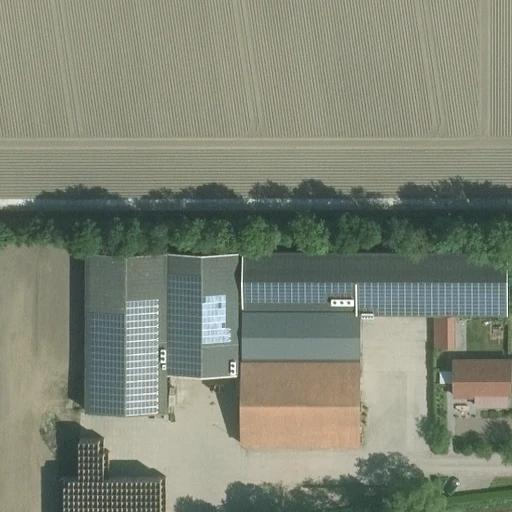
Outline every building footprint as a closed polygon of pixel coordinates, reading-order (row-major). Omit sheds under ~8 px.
[(166,372),(167,251),(86,250),(86,411),(166,411),(166,372)] [(242,354),(242,313),(242,251),(167,251),(166,372),(242,373),(242,354)] [(242,251),(242,313),(359,313),(506,313),(507,252),(242,251)] [(359,313),(242,313),(242,354),(359,354),(359,313)] [(242,354),(242,445),(359,445),(359,354),(242,354)] [(454,359),(454,396),(475,396),(475,406),(506,406),(506,396),(510,396),(510,359),(454,359)]
